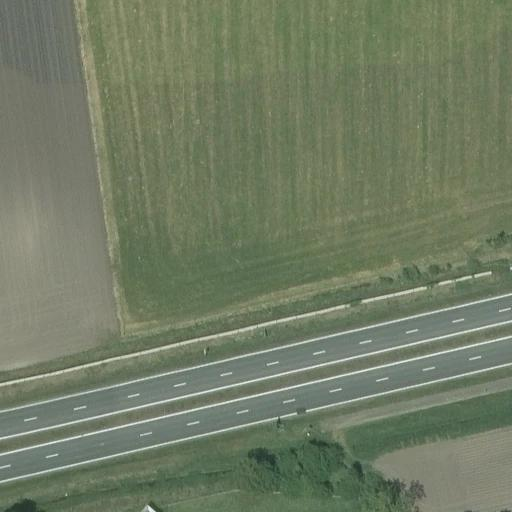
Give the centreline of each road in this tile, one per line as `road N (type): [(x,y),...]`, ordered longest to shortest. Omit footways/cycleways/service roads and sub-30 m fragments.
road 1 (primary): [(511,308),(0,426)]
road 2 (primary): [(0,469),(511,352)]
